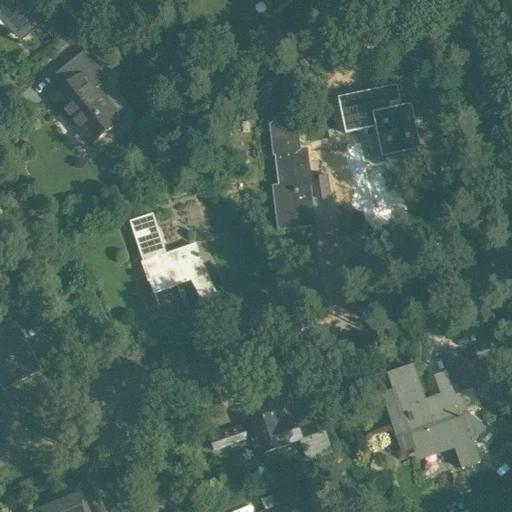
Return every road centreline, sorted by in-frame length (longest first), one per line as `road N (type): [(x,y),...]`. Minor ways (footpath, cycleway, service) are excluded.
road 1 (residential): [(112,405),(511,267)]
road 2 (residential): [(511,212),(480,87),(443,0)]
road 3 (track): [(112,405),(0,219)]
road 4 (residential): [(0,458),(112,405)]
